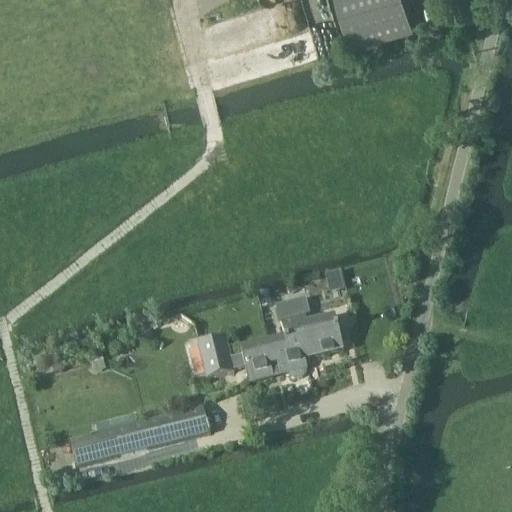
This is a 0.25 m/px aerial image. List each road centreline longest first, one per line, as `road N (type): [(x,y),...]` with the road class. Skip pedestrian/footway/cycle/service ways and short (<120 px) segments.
road 1 (track): [(46,511),(1,325),(212,154),(181,0)]
road 2 (unclassified): [(373,511),(501,0)]
